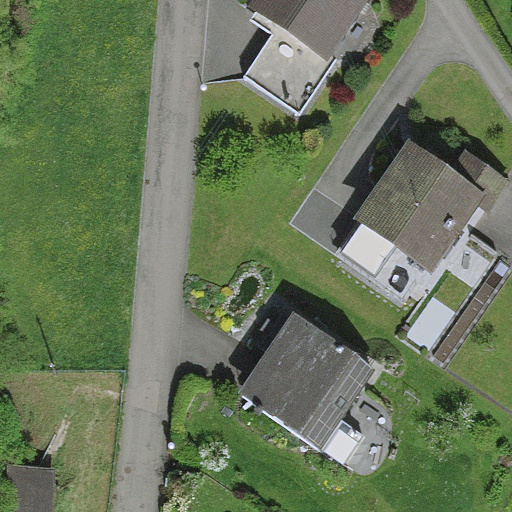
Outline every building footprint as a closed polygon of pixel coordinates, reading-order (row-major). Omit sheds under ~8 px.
[(320,58),(358,0),(265,0),(255,15),(320,58)] [(261,117),(279,81),(240,62),(223,98),(261,117)] [(394,249),(425,271),(471,206),(481,213),(499,186),(466,162),(449,187),(408,159),(338,259),(371,282),(394,249)] [(291,326),(272,313),(249,347),(280,369),(251,411),(339,470),(359,441),(334,424),(367,374),(293,323),(291,326)] [(8,511),(44,511),(45,480),(10,479),(8,511)]
